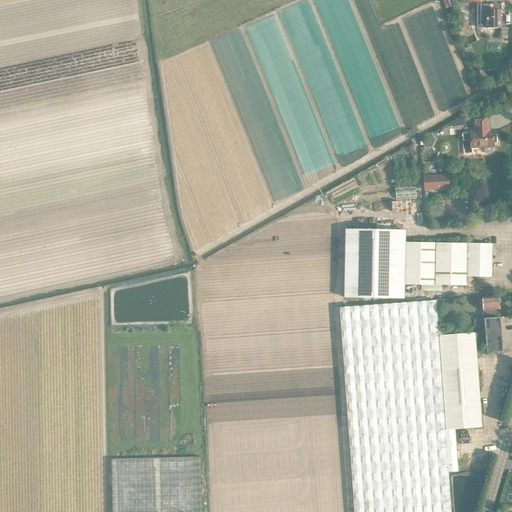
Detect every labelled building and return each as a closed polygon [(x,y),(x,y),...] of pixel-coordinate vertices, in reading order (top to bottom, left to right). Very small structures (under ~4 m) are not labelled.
[(481,28),(500,28),(500,9),(498,9),(498,4),(476,5),(476,10),(481,10),(481,28)] [(451,9),(453,16),(459,14),(457,7),(451,9)] [(487,130),(486,129),(486,127),(489,127),(489,119),(474,119),(474,132),(470,132),(462,132),(462,140),(470,140),(471,147),(483,146),(483,149),(484,151),(485,152),(486,153),(488,154),(490,153),(491,152),(492,151),(493,149),(493,146),(494,146),(493,143),(496,143),(496,135),(493,135),(493,130),(487,130)] [(424,189),(449,188),(448,175),(423,177),(424,189)] [(416,198),(416,186),(396,186),(396,198),(416,198)] [(431,215),(443,215),(443,204),(431,204),(431,215)] [(403,298),(403,291),(404,230),(345,229),(344,297),(403,298)] [(492,244),(405,242),(404,284),(466,285),(466,276),(491,277),(492,244)] [(500,308),(499,296),(483,297),(484,311),(481,312),(482,318),(473,319),(474,325),(484,324),(486,352),(503,351),(500,316),(494,317),(493,308),(500,308)] [(438,335),(435,300),(339,307),(353,511),(450,511),(448,472),(457,471),(454,430),(482,428),(481,416),(480,416),(474,333),(438,335)] [(201,511),(200,456),(111,459),(112,511),(201,511)] [(450,483),(458,482),(457,472),(450,473),(450,483)]
